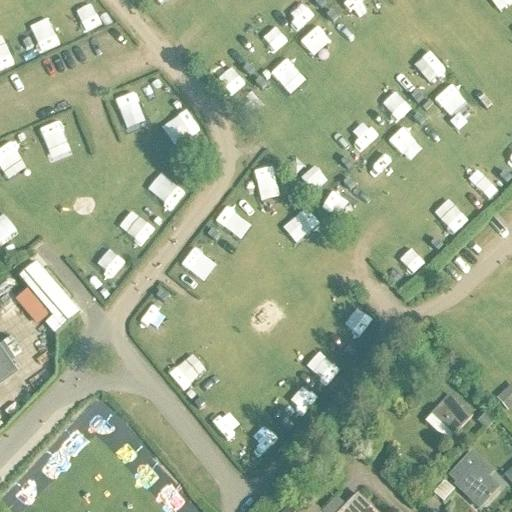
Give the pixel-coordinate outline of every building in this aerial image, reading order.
[(27,291),(14,302),(37,330),(43,325),(54,337),(79,316),(37,266),(19,281),(27,291)] [(0,352),(0,388),(17,377),(0,352)] [(425,360),(416,368),(430,384),(439,375),(425,360)] [(511,387),(492,404),(504,417),(511,409),(511,387)] [(471,420),(448,399),(431,419),(455,439),(471,420)] [(87,428),(100,441),(122,419),(110,406),(87,428)] [(486,415),(477,425),(486,433),(495,424),(486,415)] [(478,464),(471,457),(454,476),(462,483),(456,489),(481,509),(498,492),(474,469),(478,464)] [(347,509),(344,511),(372,511),(357,498),(347,509)]
